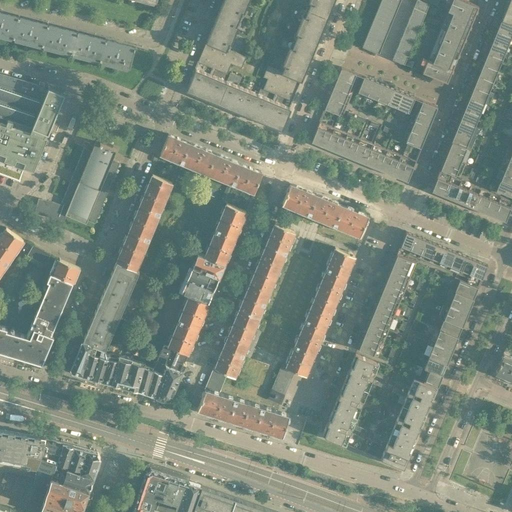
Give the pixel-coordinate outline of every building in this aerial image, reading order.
[(243,11),(247,0),(222,0),(219,9),(238,17),(241,10),(243,11)] [(327,17),(333,0),(308,0),(309,1),(310,2),(308,9),(327,17)] [(379,54),(400,0),(415,0),(416,0),(392,59),(404,64),(407,59),(429,4),(419,0),(380,0),(362,47),(379,54)] [(465,37),(475,12),(478,6),(464,0),(451,0),(440,27),(465,37)] [(511,7),(507,5),(501,18),(511,22),(511,7)] [(230,42),(237,25),(236,24),(238,17),(219,9),(206,40),(226,48),(228,41),(230,42)] [(314,48),(327,17),(308,9),(305,16),(303,15),(296,33),(298,33),(295,40),(314,48)] [(0,34),(13,37),(18,17),(4,13),(0,12),(0,34)] [(42,45),(47,25),(33,21),(18,17),(13,37),(27,41),(42,45)] [(511,36),(511,34),(511,22),(501,18),(497,29),(511,36)] [(76,32),(62,28),(47,25),(42,45),(57,49),(71,53),(76,32)] [(447,82),(465,37),(440,27),(422,72),(447,82)] [(507,47),(511,36),(497,29),(492,41),(507,47)] [(99,60),(105,40),(91,36),(76,32),(71,53),(85,56),(99,60)] [(120,43),(105,40),(99,60),(114,64),(129,68),(135,47),(120,43)] [(241,68),(246,57),(243,55),(226,48),(206,40),(198,62),(211,68),(215,69),(227,74),(231,64),(241,68)] [(301,80),(314,48),(295,40),(292,47),(290,47),(283,64),(285,65),(282,71),(301,80)] [(502,58),(507,47),(492,41),(487,52),(502,58)] [(502,58),(487,52),(483,63),(498,69),(502,58)] [(414,62),(407,59),(404,64),(411,67),(414,62)] [(498,69),(483,63),(478,74),(493,80),(498,69)] [(292,101),(301,80),(282,71),(268,66),(263,77),(267,79),(263,89),(274,94),(279,96),(292,101)] [(341,67),(337,77),(355,85),(360,74),(341,67)] [(213,75),(208,73),(195,68),(186,89),(218,102),(227,81),(213,75)] [(49,132),(64,93),(63,92),(62,93),(49,88),(49,87),(48,86),(47,89),(43,88),(43,87),(0,74),(0,172),(20,180),(21,175),(24,167),(33,170),(47,137),(49,132)] [(493,80),(478,74),(474,85),(489,91),(493,80)] [(363,76),(357,91),(368,95),(374,80),(363,76)] [(355,85),(337,77),(332,87),(351,95),(355,85)] [(384,84),(378,82),(374,80),(368,95),(378,99),(384,84)] [(258,94),(227,81),(218,102),(250,115),(258,94)] [(394,88),(388,86),(384,84),(378,99),(388,103),(394,88)] [(493,93),(489,91),(474,85),(469,96),(484,102),(489,104),(493,93)] [(351,95),(332,87),(328,97),(347,105),(351,95)] [(404,93),(398,90),(394,88),(388,103),(398,108),(404,93)] [(414,97),(408,94),(404,93),(398,108),(408,112),(414,97)] [(276,101),(272,100),(258,94),(250,115),(281,128),(290,107),(276,101)] [(484,102),(469,96),(465,107),(480,114),(484,102)] [(347,105),(328,97),(324,108),(333,111),(336,113),(343,115),(347,105)] [(418,98),(414,109),(433,117),(437,106),(418,98)] [(480,114),(465,107),(460,118),(475,125),(480,114)] [(433,117),(414,109),(410,119),(429,127),(433,117)] [(476,138),(481,127),(475,125),(460,118),(456,130),(475,138),(476,138)] [(429,127),(410,119),(406,129),(425,137),(429,127)] [(334,127),(319,121),(311,140),(326,146),(334,127)] [(347,132),(334,127),(326,146),(339,152),(347,132)] [(425,137),(406,129),(402,139),(408,142),(412,144),(420,147),(425,137)] [(471,148),(475,138),(456,130),(451,141),(466,147),(466,146),(471,148)] [(360,137),(347,132),(339,152),(352,157),(360,137)] [(188,142),(168,134),(160,153),(180,162),(188,142)] [(374,143),(360,137),(352,157),(366,162),(374,143)] [(108,189),(119,162),(114,160),(112,159),(116,150),(102,144),(102,143),(100,142),(99,143),(95,141),(94,144),(91,150),(87,149),(84,147),(73,172),(73,174),(69,183),(63,197),(60,204),(38,198),(34,213),(53,218),(64,221),(66,215),(86,223),(87,220),(94,223),(98,215),(99,215),(102,207),(101,206),(106,195),(107,192),(108,189)] [(465,162),(471,148),(466,146),(466,147),(451,141),(446,154),(465,162)] [(214,153),(188,142),(180,162),(206,173),(214,153)] [(387,148),(374,143),(366,162),(379,168),(387,148)] [(400,154),(387,148),(379,168),(392,173),(400,154)] [(511,151),(506,149),(501,163),(511,167),(511,151)] [(240,163),(214,153),(206,173),(232,183),(240,163)] [(415,160),(400,154),(392,173),(407,180),(415,160)] [(465,162),(446,154),(440,167),(453,172),(452,173),(460,176),(465,162)] [(261,172),(240,163),(232,183),(253,192),(261,172)] [(511,167),(501,163),(495,177),(500,178),(511,182),(511,167)] [(440,167),(431,189),(443,194),(451,176),(452,173),(453,172),(440,167)] [(171,182),(152,174),(139,205),(159,213),(171,182)] [(451,176),(443,194),(453,198),(461,180),(451,176)] [(511,182),(500,178),(495,190),(511,196),(511,182)] [(461,180),(453,198),(463,202),(471,184),(461,180)] [(315,194),(290,183),(282,204),(307,214),(315,194)] [(481,188),(471,184),(463,202),(473,207),(481,188)] [(491,192),(481,188),(473,207),(483,211),(491,192)] [(491,192),(483,211),(493,215),(501,196),(491,192)] [(341,204),(315,194),(307,214),(332,224),(341,204)] [(511,202),(511,200),(501,196),(493,215),(505,220),(511,202)] [(225,202),(214,229),(235,238),(246,211),(225,202)] [(368,215),(341,204),(332,224),(360,235),(368,215)] [(159,213),(139,205),(128,230),(148,239),(159,213)] [(294,230),(286,227),(274,222),(266,243),(285,251),(294,230)] [(5,227),(0,234),(0,257),(8,262),(14,253),(15,254),(18,251),(16,249),(24,240),(5,227)] [(214,229),(203,255),(224,263),(235,238),(214,229)] [(136,269),(148,239),(128,230),(115,261),(136,269)] [(416,235),(406,231),(396,253),(408,258),(409,254),(416,235)] [(426,239),(416,235),(409,254),(419,258),(426,239)] [(436,243),(426,239),(419,258),(428,262),(436,243)] [(285,251),(266,243),(255,269),(274,276),(285,251)] [(446,247),(436,243),(428,262),(438,266),(446,247)] [(39,248),(33,245),(28,255),(33,259),(39,248)] [(355,255),(334,247),(326,268),(346,276),(355,255)] [(456,251),(446,247),(438,266),(449,270),(456,251)] [(44,251),(39,248),(33,259),(38,261),(44,251)] [(50,254),(44,251),(38,261),(44,264),(50,254)] [(224,263),(203,255),(194,251),(189,265),(192,267),(219,277),(224,263)] [(466,255),(456,251),(449,270),(458,274),(466,255)] [(396,253),(394,259),(391,267),(410,275),(416,261),(408,258),(396,253)] [(476,259),(466,255),(458,274),(468,278),(476,259)] [(79,267),(59,258),(53,273),(73,281),(79,267)] [(487,264),(476,259),(468,278),(466,282),(478,286),(487,264)] [(115,261),(109,276),(113,277),(108,287),(105,286),(99,300),(122,309),(139,271),(136,269),(115,261)] [(219,277),(192,267),(187,279),(214,290),(219,277)] [(391,267),(385,280),(380,293),(399,302),(410,275),(391,267)] [(346,276),(326,268),(315,293),(335,302),(346,276)] [(274,276),(255,269),(244,295),(264,302),(274,276)] [(49,281),(29,328),(26,335),(6,329),(7,327),(0,324),(0,349),(5,351),(4,351),(6,352),(6,351),(11,353),(12,354),(12,353),(18,355),(19,356),(19,355),(24,357),(25,358),(26,357),(27,356),(31,357),(31,359),(42,362),(53,335),(51,334),(73,281),(53,273),(50,272),(46,280),(49,281)] [(478,286),(466,282),(454,277),(450,288),(473,298),(478,286)] [(214,290),(187,279),(184,278),(179,290),(189,294),(208,302),(214,290)] [(473,298),(450,288),(444,302),(467,311),(473,298)] [(335,302),(315,293),(304,319),(325,327),(335,302)] [(380,293),(374,307),(369,320),(388,328),(399,302),(380,293)] [(208,302),(189,294),(177,321),(197,330),(208,302)] [(264,302),(244,295),(234,320),(253,328),(264,302)] [(105,349),(122,309),(99,300),(93,314),(96,316),(92,326),(89,325),(82,340),(92,344),(96,346),(101,348),(104,349),(105,349)] [(467,311),(444,302),(439,315),(462,325),(467,311)] [(462,325),(439,315),(434,326),(458,336),(462,325)] [(325,327),(304,319),(294,345),(314,353),(325,327)] [(253,328),(234,320),(223,346),(242,354),(253,328)] [(369,320),(363,334),(358,347),(377,355),(388,328),(369,320)] [(177,321),(168,345),(187,354),(197,330),(177,321)] [(458,336),(434,326),(429,339),(452,349),(458,336)] [(452,349),(429,339),(423,353),(447,362),(452,349)] [(70,368),(72,372),(83,375),(92,344),(82,340),(70,368)] [(93,377),(99,354),(94,353),(96,346),(92,344),(83,375),(93,377)] [(187,354),(168,345),(163,344),(156,360),(181,370),(187,354)] [(314,353),(294,345),(285,366),(294,369),(305,374),(314,353)] [(234,375),(242,354),(223,346),(214,367),(226,372),(234,375)] [(102,380),(109,358),(110,353),(104,352),(104,349),(101,348),(99,354),(93,377),(102,380)] [(155,356),(149,350),(147,356),(154,359),(155,356)] [(447,362),(423,353),(428,355),(424,365),(442,373),(447,362)] [(511,356),(503,353),(495,373),(505,378),(511,362),(511,356)] [(373,375),(375,371),(378,363),(355,354),(344,381),(367,390),(370,383),(372,379),(373,375)] [(402,362),(401,362),(403,358),(399,356),(397,360),(395,366),(400,368),(402,362)] [(111,382),(117,361),(109,358),(102,380),(111,382)] [(118,359),(117,361),(111,382),(123,386),(130,363),(118,359)] [(170,397),(181,370),(156,360),(155,360),(154,365),(152,371),(161,374),(154,395),(166,399),(167,399),(168,399),(169,399),(169,398),(170,397)] [(143,367),(130,363),(123,386),(137,390),(143,368),(143,367)] [(294,369),(285,366),(282,364),(279,371),(291,376),(294,369)] [(442,373),(424,365),(419,377),(437,385),(442,373)] [(222,383),(226,372),(214,367),(210,377),(222,383)] [(151,371),(143,368),(137,390),(145,392),(151,371)] [(154,395),(161,374),(152,371),(151,371),(145,392),(154,395)] [(291,376),(279,371),(276,377),(288,382),(291,376)] [(219,393),(222,383),(210,377),(205,389),(219,393)] [(288,382),(276,377),(274,383),(286,388),(288,382)] [(425,414),(436,387),(413,377),(410,386),(408,389),(407,393),(405,397),(402,404),(425,414)] [(367,390),(344,381),(333,407),(356,416),(367,390)] [(286,388),(274,383),(271,389),(283,394),(286,388)] [(228,418),(234,398),(219,393),(205,389),(197,409),(228,418)] [(283,394),(271,389),(268,398),(278,402),(280,403),(283,394)] [(261,406),(234,398),(228,418),(254,426),(261,406)] [(425,414),(402,404),(391,431),(414,441),(425,414)] [(275,410),(261,406),(254,426),(282,435),(288,414),(275,410)] [(352,428),(353,424),(356,416),(333,407),(322,434),(345,444),(348,436),(350,432),(352,428)] [(0,460),(37,467),(37,466),(43,451),(45,437),(0,429),(0,460)] [(403,468),(414,441),(391,431),(388,439),(387,442),(385,447),(384,450),(380,458),(403,468)] [(59,511),(81,511),(93,477),(100,457),(97,451),(45,437),(43,451),(37,466),(38,466),(35,483),(48,486),(41,506),(59,511)] [(159,470),(150,468),(146,470),(139,489),(151,493),(159,470)] [(168,473),(159,470),(151,493),(153,494),(152,496),(159,498),(168,473)] [(178,477),(168,473),(159,498),(170,502),(170,500),(178,477)] [(177,511),(187,480),(178,477),(170,500),(176,502),(175,506),(167,503),(165,508),(163,511),(177,511)] [(189,511),(200,484),(187,480),(177,511),(189,511)] [(279,511),(202,485),(201,484),(192,511),(193,511),(279,511)] [(151,493),(139,489),(135,503),(161,511),(163,511),(165,508),(153,504),(154,500),(151,499),(152,496),(153,494),(151,493)] [(161,511),(135,503),(131,511),(161,511)]
